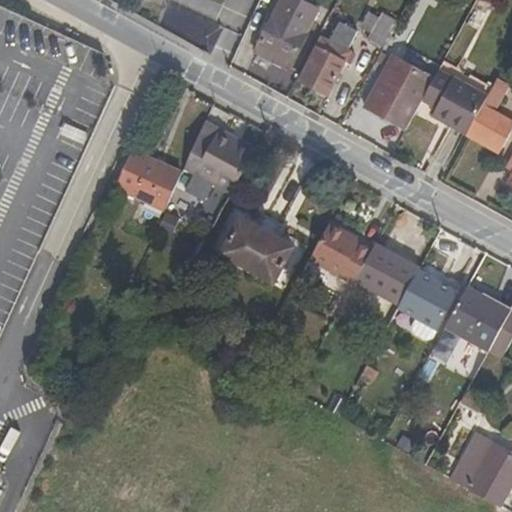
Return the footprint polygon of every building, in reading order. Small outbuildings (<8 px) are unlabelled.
[(276,11),(255,53),(288,70),(319,11),(300,0),(290,19),(276,11)] [(371,11),(362,28),(373,34),(382,18),(371,11)] [(370,40),(383,48),(398,21),(384,13),(382,18),(373,34),(370,40)] [(356,34),(330,20),(298,81),(328,97),(346,62),(354,65),(360,55),(349,50),(356,34)] [(434,78),(395,57),(366,109),(406,131),(422,102),(434,78)] [(487,97),(493,87),(444,61),(439,70),(487,97)] [(422,102),(436,109),(432,118),(466,136),(467,134),(483,106),(487,97),(439,70),(434,78),(422,102)] [(483,106),(494,112),(509,85),(497,78),(493,87),(487,97),(483,106)] [(88,86),(85,97),(107,104),(110,93),(88,86)] [(511,122),(494,112),(483,106),(467,134),(501,153),(511,133),(511,122)] [(230,195),(251,154),(232,143),(234,140),(205,124),(185,169),(230,195)] [(251,154),(254,150),(234,140),(232,143),(251,154)] [(133,150),(116,189),(166,212),(183,173),(133,150)] [(272,283),(292,247),(240,219),(220,255),(272,283)] [(344,244),(346,240),(326,229),(307,264),(352,288),(353,286),(368,257),(357,250),(344,244)] [(344,244),(357,250),(359,246),(346,240),(344,244)] [(368,257),(353,286),(380,301),(401,260),(374,245),(368,257)] [(418,269),(397,309),(434,330),(456,290),(418,269)] [(466,288),(444,328),(489,352),(510,312),(466,288)] [(502,359),(511,341),(511,308),(510,312),(489,352),(502,359)] [(342,412),(349,393),(333,387),(326,405),(342,412)] [(478,414),(486,399),(468,390),(460,404),(478,414)] [(511,486),(511,454),(482,437),(457,482),(501,507),(511,486)]
